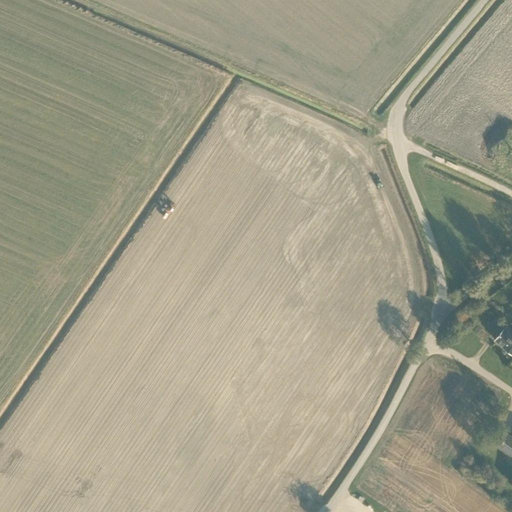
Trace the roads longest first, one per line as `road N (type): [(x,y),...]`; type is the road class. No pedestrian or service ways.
road 1 (unclassified): [(324,511),(437,319)]
road 2 (unclassified): [(437,319),(436,258),(395,140)]
road 3 (unclassified): [(395,140),(404,94),(484,0)]
road 4 (unclassified): [(511,192),(395,140)]
